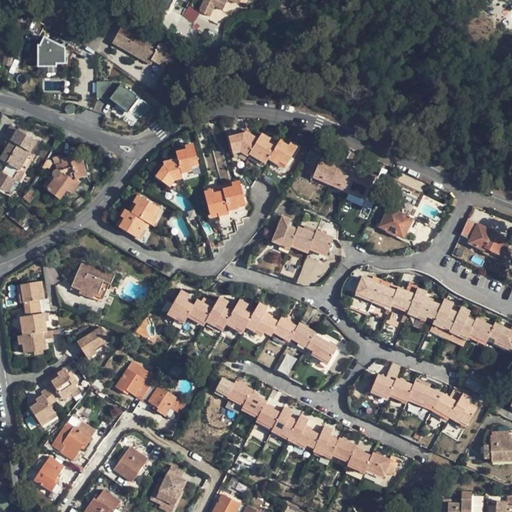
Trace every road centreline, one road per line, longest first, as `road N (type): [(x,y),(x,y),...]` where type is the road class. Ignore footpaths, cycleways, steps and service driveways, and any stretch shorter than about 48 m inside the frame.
road 1 (residential): [(469,190),(317,123),(275,113),(212,112),(167,132)]
road 2 (residential): [(64,511),(120,425),(137,424),(212,473),(197,511)]
road 3 (residential): [(266,184),(255,220),(211,268),(151,256),(85,217)]
road 4 (residential): [(25,511),(0,356)]
road 5 (residential): [(138,157),(0,98)]
road 6 (unclassified): [(167,132),(162,120),(244,19)]
road 7 (residential): [(324,299),(347,261),(359,256),(428,264)]
